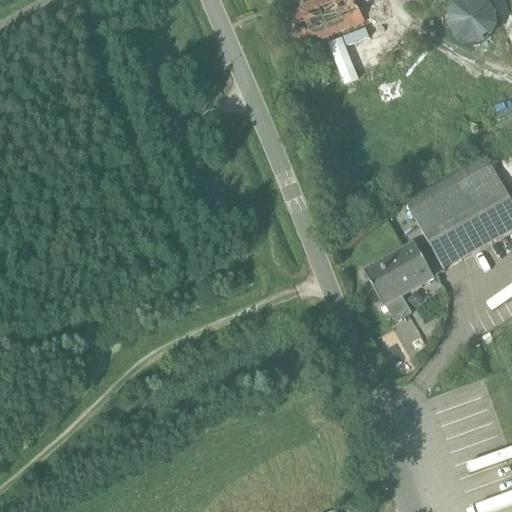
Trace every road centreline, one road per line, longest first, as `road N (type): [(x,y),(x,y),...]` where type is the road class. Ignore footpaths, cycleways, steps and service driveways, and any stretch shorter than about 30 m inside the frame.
road 1 (unclassified): [(411,511),(208,0)]
road 2 (track): [(0,490),(160,357),(323,281)]
road 3 (track): [(73,0),(189,275),(262,245)]
road 4 (track): [(285,296),(237,183)]
